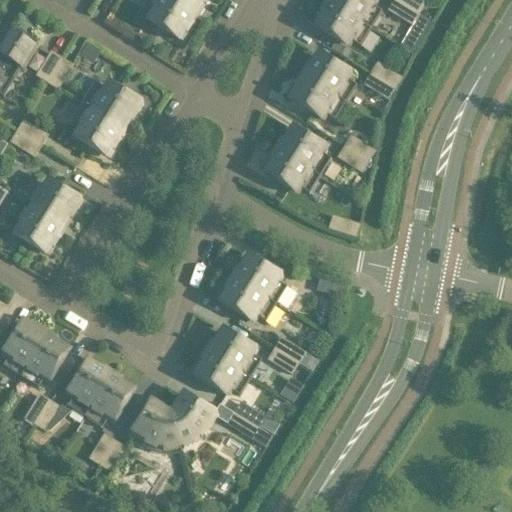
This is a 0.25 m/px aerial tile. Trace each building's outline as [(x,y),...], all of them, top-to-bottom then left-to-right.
[(181,40),(196,15),(172,0),(147,0),(141,10),(151,17),(149,20),(181,40)] [(172,0),(196,15),(205,0),(172,0)] [(367,0),(331,0),(329,5),(371,31),(382,14),(372,7),(374,4),(367,0)] [(399,0),(398,2),(418,16),(425,6),(416,0),(399,0)] [(418,16),(398,2),(391,13),(411,27),(418,16)] [(371,31),(329,5),(316,26),(348,45),(350,42),(360,49),(371,31)] [(0,54),(0,97),(3,99),(38,44),(15,30),(0,54)] [(47,84),(60,63),(49,57),(36,78),(47,84)] [(317,58),(304,79),(345,105),(356,87),(346,81),(348,78),(317,58)] [(60,63),(47,84),(58,91),(71,70),(60,63)] [(380,67),(373,77),(394,91),(401,80),(380,67)] [(388,101),(394,91),(373,77),(367,88),(388,101)] [(345,105),(304,79),(291,99),(323,119),(325,116),(335,122),(345,105)] [(81,106),(124,132),(139,107),(107,87),(105,91),(95,84),(81,106)] [(124,132),(81,106),(68,128),(78,134),(76,137),(108,157),(124,132)] [(23,123),(17,133),(38,146),(45,136),(23,123)] [(291,131),(278,152),(320,178),(331,161),(321,155),(323,151),(291,131)] [(31,157),(38,146),(17,133),(10,144),(31,157)] [(354,140),(347,150),(368,164),(375,153),(354,140)] [(362,174),(368,164),(347,150),(341,161),(362,174)] [(320,178),(278,152),(265,173),(297,193),(299,189),(309,196),(320,178)] [(31,210),(63,230),(79,205),(47,185),(31,210)] [(63,230),(31,210),(16,235),(48,254),(63,230)] [(336,219),(332,232),(355,239),(359,227),(336,219)] [(234,281),(276,307),(287,289),(277,283),(279,279),(247,260),(234,281)] [(265,324),(276,307),(234,281),(221,302),(253,321),(255,318),(265,324)] [(320,294),(344,300),(347,288),(323,281),(320,294)] [(21,380),(47,337),(26,325),(6,356),(9,358),(3,369),(21,380)] [(209,354),(251,381),(262,363),(251,357),(254,353),(222,334),(209,354)] [(47,337),(21,380),(38,390),(45,380),(48,382),(68,350),(47,337)] [(284,342),(278,353),(299,366),(305,355),(284,342)] [(299,366),(278,353),(271,363),(292,376),(299,366)] [(240,398),(251,381),(209,354),(196,375),(228,395),(230,392),(240,398)] [(86,420),(111,378),(91,365),(71,396),(74,399),(70,406),(65,403),(59,412),(49,406),(36,427),(46,434),(55,419),(61,423),(72,411),(86,420)] [(111,378),(86,420),(103,430),(109,420),(113,422),(132,390),(111,378)] [(288,388),(290,389),(286,394),(295,401),(304,388),(293,381),(288,388)] [(172,415),(181,449),(189,447),(203,436),(214,418),(182,398),(172,415)] [(25,421),(36,427),(49,406),(38,399),(25,421)] [(181,449),(172,415),(155,404),(135,436),(147,443),(143,450),(151,453),(158,456),(166,457),(175,457),(182,455),(181,449)] [(244,406),(238,417),(259,430),(265,419),(244,406)] [(259,430),(238,417),(231,428),(252,441),(259,430)] [(100,467),(113,446),(103,440),(90,461),(100,467)] [(124,453),(113,446),(100,467),(112,474),(124,453)]
